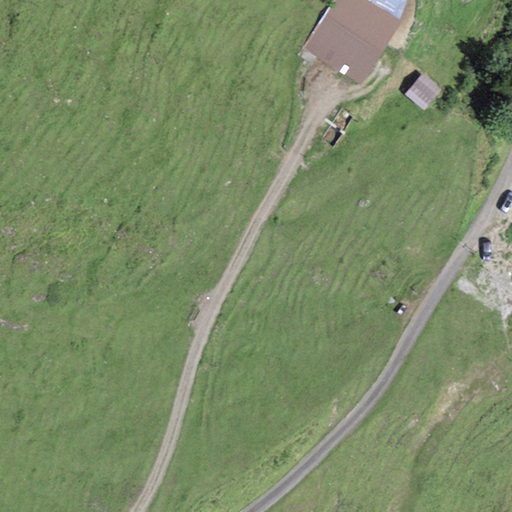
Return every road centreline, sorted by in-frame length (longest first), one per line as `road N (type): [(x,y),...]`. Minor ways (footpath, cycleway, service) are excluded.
road 1 (track): [(136,511),(175,426),(209,317),(320,109),(385,71)]
road 2 (unclassified): [(511,169),(377,392),(253,511)]
road 3 (track): [(279,182),(312,171),(375,129),(438,110),(465,42),(493,0)]
road 4 (track): [(404,511),(456,392),(445,279)]
